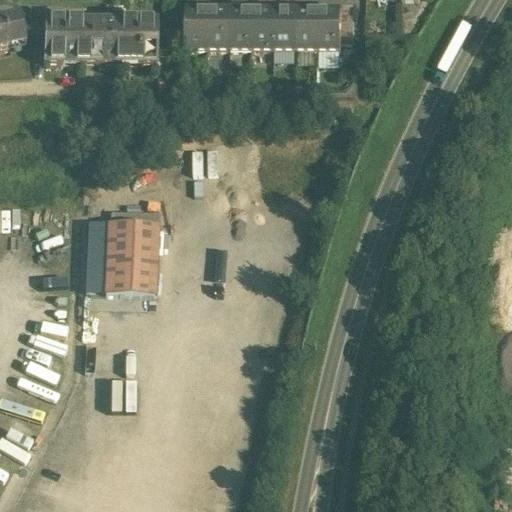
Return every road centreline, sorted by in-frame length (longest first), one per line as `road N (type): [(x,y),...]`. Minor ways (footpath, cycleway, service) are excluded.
road 1 (secondary): [(490,0),(407,162),(370,257),(339,359),(310,511)]
road 2 (residential): [(0,95),(165,98)]
